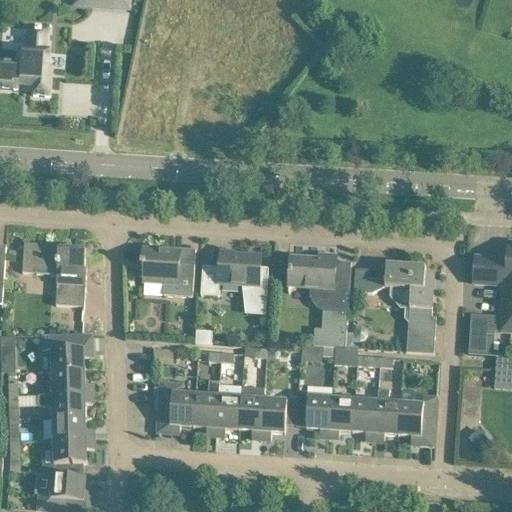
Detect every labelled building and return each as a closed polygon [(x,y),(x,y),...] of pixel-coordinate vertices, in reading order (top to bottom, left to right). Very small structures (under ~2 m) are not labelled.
[(53,95),(54,67),(51,66),(52,50),(49,50),(50,27),(31,26),(30,49),(21,48),(20,62),(0,60),(0,87),(20,89),(21,83),(36,84),(36,94),(53,95)] [(171,42),(160,64),(182,75),(193,53),(171,42)] [(234,102),(235,90),(212,87),(211,99),(194,97),(190,128),(230,133),(234,102)] [(25,246),(23,276),(58,278),(56,309),(83,310),(83,314),(84,314),(87,278),(84,278),(86,252),(74,252),(74,249),(25,246)] [(511,249),(509,250),(509,262),(476,260),(474,287),(503,288),(501,335),(511,335),(511,249)] [(141,265),(141,281),(144,281),(144,286),(164,288),(163,298),(193,300),(195,268),(180,267),(181,254),(143,251),(143,265),(141,265)] [(203,268),(201,298),(219,299),(220,287),(243,288),(245,316),(265,317),(269,271),(261,270),(262,259),(235,258),(235,256),(221,255),(220,269),(203,268)] [(290,273),(289,290),(311,291),(310,298),(313,306),(318,311),(324,314),(322,332),(315,332),(314,349),(336,351),(345,351),(352,266),(336,265),(337,259),(331,259),(330,264),(294,261),(293,273),(290,273)] [(356,273),(355,295),(373,296),(385,290),(411,292),(407,356),(434,357),(437,320),(432,320),(435,277),(426,277),(426,270),(401,268),(401,266),(393,265),(393,268),(387,267),(386,275),(356,273)] [(472,316),(469,356),(494,357),(496,317),(472,316)] [(354,335),(346,335),(345,351),(359,352),(360,352),(361,342),(367,341),(369,337),(369,331),(362,329),(356,330),(354,335)] [(213,334),(196,333),(195,347),(212,348),(213,334)] [(52,353),(52,375),(85,375),(85,361),(92,361),(92,352),(93,352),(93,338),(43,339),(43,353),(52,353)] [(267,362),(268,352),(255,351),(254,361),(267,362)] [(359,352),(345,351),(336,351),(335,360),(358,362),(358,360),(359,352)] [(281,353),(268,352),(267,362),(280,362),(281,353)] [(221,366),(222,356),(209,355),(209,365),(221,366)] [(511,355),(497,355),(496,373),(495,391),(511,392),(511,355)] [(235,357),(222,356),(221,366),(234,367),(235,357)] [(380,370),(381,361),(358,360),(358,362),(357,369),(380,370)] [(394,362),(381,361),(380,370),(393,371),(394,362)] [(85,388),(85,375),(52,375),(53,399),(93,397),(93,388),(85,388)] [(216,439),(219,399),(220,385),(209,384),(208,399),(196,398),(194,430),(207,431),(207,439),(216,439)] [(18,386),(9,386),(9,400),(18,400),(18,386)] [(194,430),(196,398),(183,397),(184,387),(161,386),(157,436),(171,437),(171,436),(180,437),(181,430),(194,430)] [(379,392),(378,405),(375,445),(385,445),(385,438),(398,439),(400,406),(389,405),(390,393),(379,392)] [(93,407),(93,397),(53,399),(38,399),(39,409),(53,409),(53,421),(86,420),(86,407),(93,407)] [(242,401),(219,399),(216,439),(226,440),(226,433),(239,434),(242,401)] [(423,408),(400,406),(398,439),(412,440),(411,447),(420,448),(420,449),(434,450),(438,400),(423,399),(423,408)] [(19,412),(18,400),(9,400),(9,412),(19,412)] [(330,441),(332,401),(309,400),(309,406),(298,405),(296,429),(307,430),(307,433),(321,433),(320,441),(330,441)] [(262,442),(264,403),(242,401),(239,434),(253,435),(252,442),(262,442)] [(353,436),(355,403),(332,401),(330,441),(339,442),(340,435),(353,436)] [(296,429),(298,405),(264,403),(262,442),(271,443),(272,436),(286,437),(286,428),(296,429)] [(375,445),(378,405),(355,403),(353,436),(366,437),(366,444),(375,445)] [(86,433),(86,420),(53,421),(54,444),(94,443),(94,433),(86,433)] [(19,432),(10,432),(10,445),(19,444),(19,432)] [(94,452),(94,443),(54,444),(54,467),(54,478),(84,481),(83,467),(87,467),(87,453),(94,452)] [(20,469),(19,444),(10,445),(11,469),(20,469)] [(86,481),(84,481),(54,478),(52,498),(39,497),(38,511),(91,511),(93,504),(91,504),(92,495),(85,495),(86,481)]
